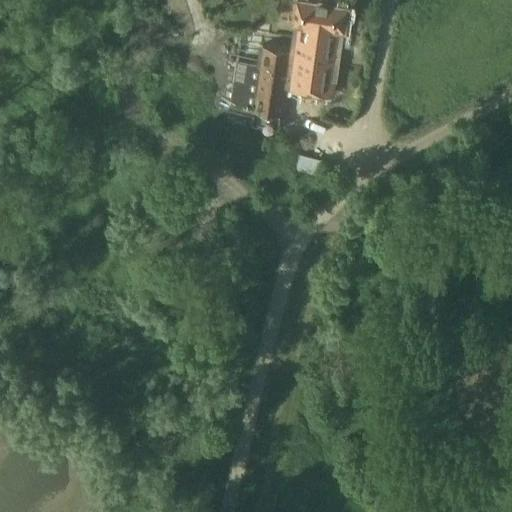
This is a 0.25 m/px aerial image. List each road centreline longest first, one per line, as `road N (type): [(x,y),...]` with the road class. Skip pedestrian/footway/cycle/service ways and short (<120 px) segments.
road 1 (unknown): [(143,0),(137,93),(152,118),(307,229)]
road 2 (track): [(268,511),(318,240),(314,224)]
road 3 (track): [(511,257),(333,207)]
